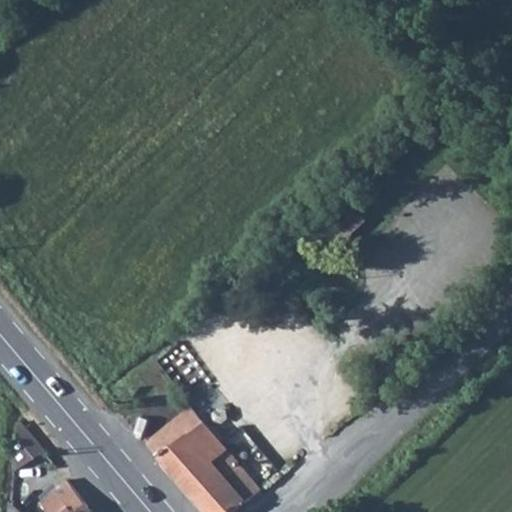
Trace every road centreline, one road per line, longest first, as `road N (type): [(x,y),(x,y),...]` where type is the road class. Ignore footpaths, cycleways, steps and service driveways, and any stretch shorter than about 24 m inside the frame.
road 1 (unclassified): [(296,511),(511,310)]
road 2 (primary): [(150,511),(0,334)]
